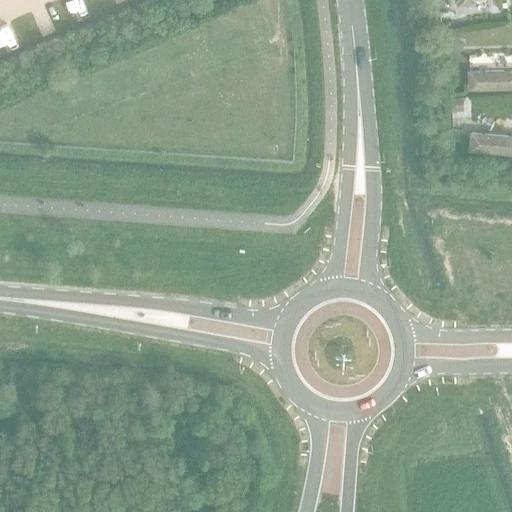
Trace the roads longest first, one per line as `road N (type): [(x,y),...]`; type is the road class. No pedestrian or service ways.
road 1 (tertiary): [(366,293),(371,169),(357,80)]
road 2 (tertiary): [(357,80),(332,289)]
road 3 (secondary): [(285,322),(193,311),(118,314)]
road 4 (secondary): [(118,314),(280,356)]
